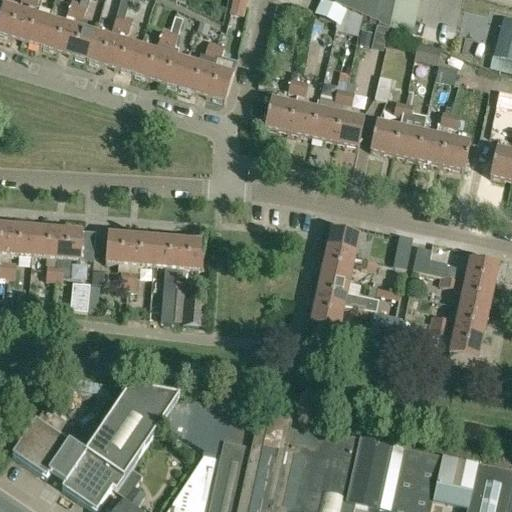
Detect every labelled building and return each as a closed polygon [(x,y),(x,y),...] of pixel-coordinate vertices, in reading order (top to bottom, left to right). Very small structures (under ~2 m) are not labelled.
[(49,23),(34,18),(37,7),(39,8),(41,0),(30,0),(29,5),(26,16),(18,44),(41,51),(49,23)] [(121,33),(125,22),(131,0),(120,0),(112,30),(121,33)] [(242,19),(245,0),(233,0),(230,17),(242,19)] [(321,0),(321,1),(344,12),(363,20),(389,32),(389,33),(390,33),(412,43),(420,0),(321,0)] [(66,16),(75,19),(79,7),(69,5),(66,16)] [(85,22),(88,10),(86,10),(79,7),(75,19),(72,30),(64,58),(87,65),(95,37),(84,33),(87,22),(85,22)] [(288,9),(277,7),(274,23),(285,25),(288,9)] [(0,38),(18,44),(26,16),(3,9),(0,18),(0,38)] [(344,12),(336,34),(359,39),(363,20),(344,12)] [(187,65),(176,61),(179,50),(177,50),(185,23),(176,20),(171,36),(164,58),(156,86),(179,93),(187,65)] [(125,22),(121,33),(131,36),(134,24),(125,22)] [(49,23),(41,51),(64,58),(72,30),(63,27),(49,23)] [(511,25),(505,24),(495,59),(511,63),(511,25)] [(199,26),(197,35),(207,38),(209,29),(199,26)] [(164,58),(171,36),(161,33),(155,55),(141,51),(133,79),(156,86),(164,58)] [(361,34),(358,47),(373,50),(375,37),(361,34)] [(110,72),(118,44),(95,37),(87,65),(110,72)] [(217,49),(213,61),(223,64),(226,52),(224,52),(227,42),(220,40),(217,49)] [(133,79),(141,51),(118,44),(110,72),(133,79)] [(213,61),(217,49),(207,47),(204,58),(213,61)] [(417,51),(414,65),(437,70),(440,56),(417,51)] [(202,100),(210,72),(187,65),(179,93),(202,100)] [(458,74),(437,70),(434,84),(455,88),(458,74)] [(210,72),(202,100),(225,107),(233,79),(210,72)] [(379,81),(375,102),(387,104),(392,84),(379,81)] [(348,86),(336,83),(331,106),(343,108),(346,96),(348,86)] [(296,98),(299,86),(287,84),(285,95),(296,98)] [(299,86),(296,98),(308,101),(311,89),(299,86)] [(343,108),(355,111),(357,99),(346,96),(343,108)] [(288,138),(294,109),(270,104),(264,133),(288,138)] [(402,121),(404,109),(392,106),(390,118),(402,121)] [(311,143),(317,114),(294,109),(288,138),(311,143)] [(417,166),(423,137),(426,122),(412,119),(413,111),(409,110),(404,109),(402,121),(399,132),(393,161),(417,166)] [(311,143),(335,148),(341,119),(317,114),(311,143)] [(437,129),(448,131),(451,119),(439,117),(437,129)] [(341,119),(335,148),(358,153),(364,124),(352,122),(341,119)] [(451,119),(448,131),(460,134),(463,122),(451,119)] [(370,156),(393,161),(399,132),(376,127),(370,156)] [(434,139),(423,137),(417,166),(440,171),(446,142),(434,139)] [(446,142),(440,171),(463,176),(469,147),(446,142)] [(511,187),(511,185),(511,156),(495,153),(488,181),(511,187)] [(0,258),(8,259),(11,230),(0,228),(0,258)] [(32,261),(35,232),(11,230),(8,259),(32,261)] [(57,263),(59,234),(35,232),(32,261),(57,263)] [(326,256),(355,263),(360,239),(331,233),(326,256)] [(59,234),(57,263),(81,265),(83,236),(59,234)] [(130,269),(132,240),(108,238),(105,267),(130,269)] [(138,270),(154,271),(156,242),(132,240),(130,269),(138,270)] [(156,242),(154,271),(166,272),(162,327),(173,328),(174,325),(177,280),(178,273),(180,244),(175,243),(156,242)] [(180,244),(178,273),(202,275),(204,246),(180,244)] [(324,262),(321,280),(350,286),(355,263),(326,256),(324,262)] [(437,265),(417,261),(414,274),(434,279),(437,265)] [(465,287),(494,293),(499,269),(470,263),(465,287)] [(376,267),(361,264),(359,273),(375,276),(376,267)] [(8,267),(6,283),(14,283),(16,267),(8,267)] [(55,286),(56,271),(48,270),(46,286),(55,286)] [(56,271),(55,286),(63,287),(64,271),(56,271)] [(441,282),(458,285),(460,277),(443,273),(441,282)] [(128,292),(129,277),(121,276),(119,292),(128,292)] [(137,277),(129,277),(128,292),(136,293),(137,277)] [(441,282),(433,280),(425,278),(424,286),(463,295),(459,310),(488,317),(494,293),(465,287),(458,285),(441,282)] [(177,280),(174,325),(182,326),(186,281),(177,280)] [(376,317),(378,305),(347,298),(350,286),(321,280),(316,304),(344,310),(351,312),(366,315),(376,317)] [(73,288),(71,316),(89,317),(91,289),(73,288)] [(401,297),(379,293),(378,298),(400,303),(401,297)] [(339,334),(344,310),(316,304),(310,328),(339,334)] [(204,332),(206,306),(186,305),(184,330),(204,332)] [(483,340),(488,317),(459,310),(454,334),(483,340)] [(365,323),(366,315),(351,312),(349,320),(365,323)] [(432,329),(448,333),(450,325),(434,321),(432,329)] [(446,341),(448,333),(432,329),(431,337),(446,341)] [(478,364),(483,340),(454,334),(449,358),(478,364)] [(179,403),(130,393),(85,459),(35,425),(12,459),(46,483),(49,478),(65,489),(62,493),(89,511),(99,511),(112,494),(116,496),(158,434),(179,403)] [(393,451),(361,444),(347,503),(346,508),(354,509),(366,511),(390,511),(403,453),(393,451)] [(430,511),(442,461),(403,453),(390,511),(430,511)] [(507,511),(511,496),(511,476),(458,465),(448,509),(460,511),(507,511)] [(137,511),(146,501),(134,493),(143,481),(132,474),(116,497),(126,503),(119,511),(137,511)]
